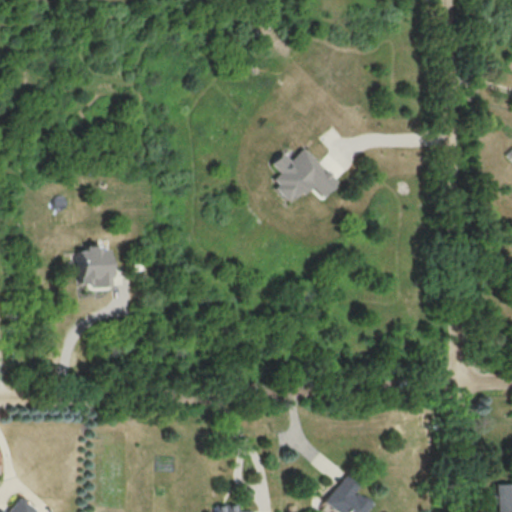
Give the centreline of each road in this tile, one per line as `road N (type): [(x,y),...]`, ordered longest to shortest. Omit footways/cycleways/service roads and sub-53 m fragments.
road 1 (residential): [(442,0),(459,511)]
road 2 (residential): [(511,384),(0,400)]
